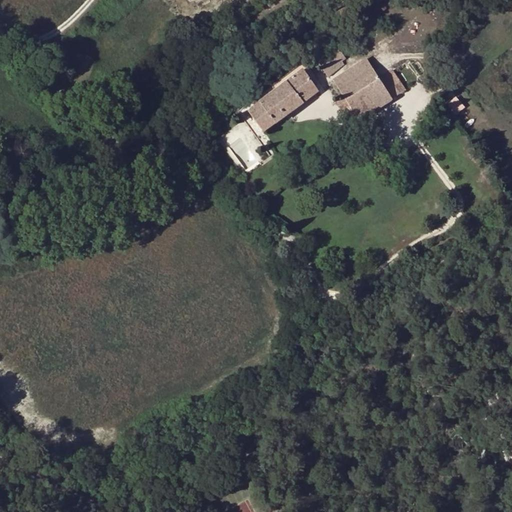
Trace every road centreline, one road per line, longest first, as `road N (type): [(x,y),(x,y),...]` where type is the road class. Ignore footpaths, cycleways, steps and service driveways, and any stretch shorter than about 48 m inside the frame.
road 1 (track): [(14,39),(129,157),(157,134),(173,137),(249,203),(337,302),(450,226),(464,203),(423,146)]
road 2 (track): [(0,210),(76,188),(129,157)]
road 3 (track): [(114,511),(0,456)]
